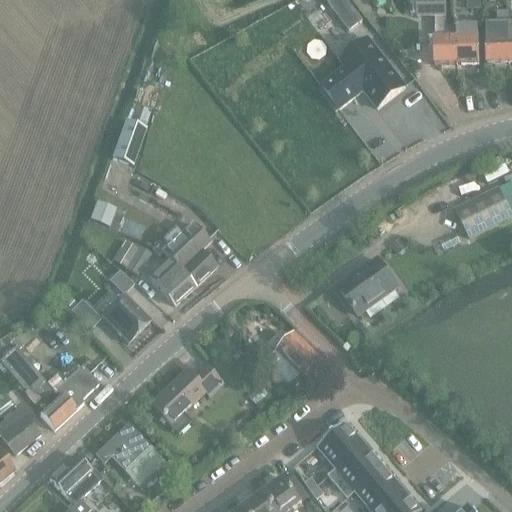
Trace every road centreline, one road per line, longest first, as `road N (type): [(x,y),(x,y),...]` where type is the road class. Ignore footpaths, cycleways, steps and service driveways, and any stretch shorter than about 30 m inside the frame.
road 1 (tertiary): [(2,511),(262,276)]
road 2 (tertiary): [(262,276),(394,181),(470,141),(511,131)]
road 3 (residential): [(194,511),(368,389)]
road 4 (residential): [(511,507),(368,389)]
road 5 (residential): [(368,389),(262,276)]
